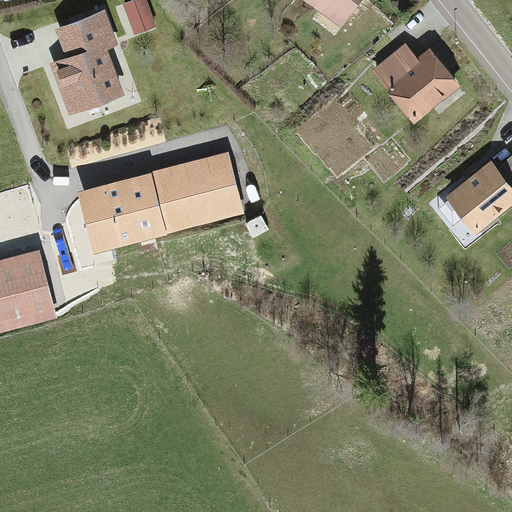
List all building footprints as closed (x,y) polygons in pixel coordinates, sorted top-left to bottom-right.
[(358,0),(309,0),(342,23),(358,0)] [(102,5),(54,23),(65,54),(51,59),(70,110),(121,91),(104,45),(115,41),(102,5)] [(416,55),(403,40),(371,67),(415,119),(459,81),(428,45),(416,55)] [(226,149),(72,184),(87,249),(241,214),(226,149)] [(489,159),(449,195),(478,227),(511,195),(511,155),(497,169),(489,159)] [(36,247),(0,256),(0,329),(54,315),(36,247)]
